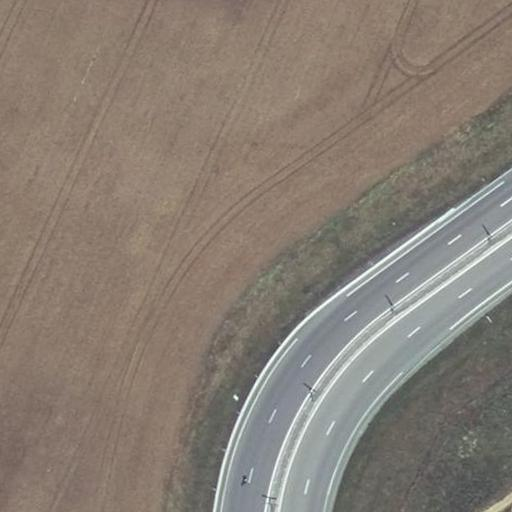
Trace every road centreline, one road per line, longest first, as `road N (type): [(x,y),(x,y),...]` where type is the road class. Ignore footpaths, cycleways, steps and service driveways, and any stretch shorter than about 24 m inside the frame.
road 1 (secondary): [(511,197),(319,343),(266,428),(243,511)]
road 2 (secondary): [(301,511),(311,468),(353,394),(420,327),(511,259)]
